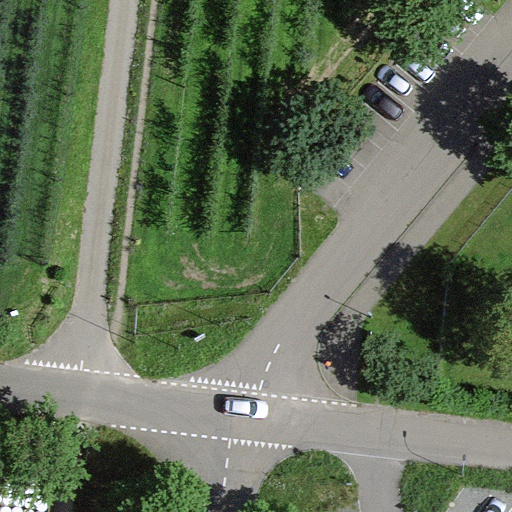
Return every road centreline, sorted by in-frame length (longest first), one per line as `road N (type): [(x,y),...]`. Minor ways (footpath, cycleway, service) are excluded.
road 1 (residential): [(511,445),(0,382)]
road 2 (track): [(128,0),(77,391)]
